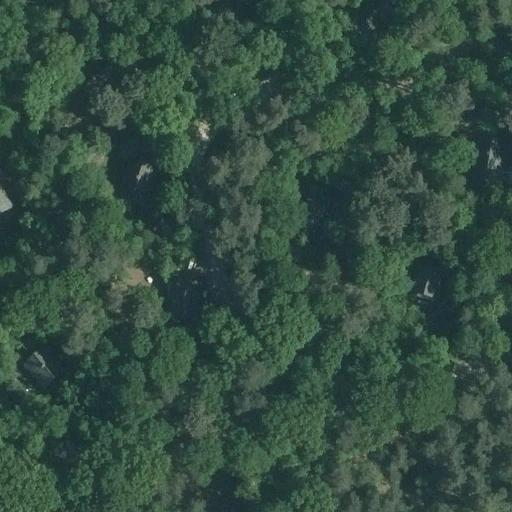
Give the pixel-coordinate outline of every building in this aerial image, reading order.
[(394,14),(379,0),(370,0),(356,15),(376,34),(394,14)] [(113,84),(97,62),(75,78),(92,101),(113,84)] [(504,145),(479,141),(474,166),(500,171),(504,145)] [(155,171),(129,163),(121,189),(148,197),(155,171)] [(0,188),(0,211),(10,206),(0,188)] [(322,190),(297,189),(296,215),(322,216),(322,190)] [(472,262),(473,251),(460,249),(459,260),(472,262)] [(176,270),(179,259),(167,255),(164,266),(176,270)] [(442,275),(417,268),(411,293),(436,300),(442,275)] [(175,281),(169,308),(196,314),(201,287),(175,281)] [(44,349),(24,367),(41,388),(62,370),(44,349)]
